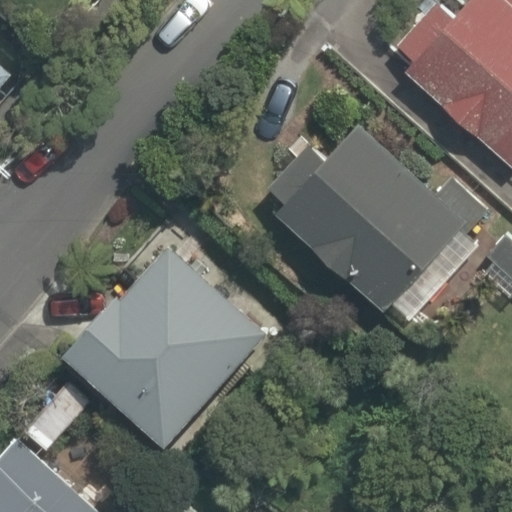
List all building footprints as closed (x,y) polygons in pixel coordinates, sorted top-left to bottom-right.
[(511,0),(463,0),(452,12),(445,6),(392,66),(504,164),(511,155),(511,0)] [(312,162),(299,150),(255,197),(376,312),(465,217),(356,115),(312,162)] [(134,187),(9,323),(147,451),(272,315),(134,187)] [(0,511),(87,511),(0,435),(0,511)] [(169,486),(146,511),(192,511),(195,509),(169,486)] [(363,511),(335,488),(314,511),(363,511)]
